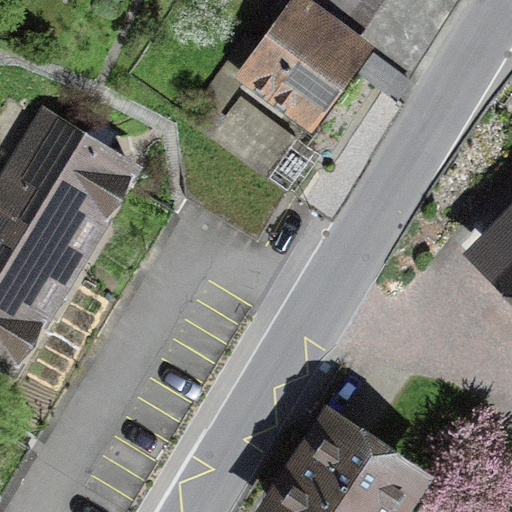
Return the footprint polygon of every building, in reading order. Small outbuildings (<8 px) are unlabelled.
[(328,135),(390,51),(373,40),(320,0),(306,0),(249,78),(328,135)] [(320,0),(373,40),(403,0),(320,0)] [(133,169),(35,106),(0,166),(0,231),(68,277),(133,169)] [(200,138),(190,150),(195,214),(240,239),(276,176),(200,138)] [(304,192),(276,176),(240,239),(268,255),(304,192)] [(511,198),(461,254),(511,301),(511,198)] [(0,379),(1,380),(68,277),(0,231),(0,379)] [(49,406),(83,348),(50,329),(17,388),(49,406)] [(400,511),(424,478),(319,403),(241,511),(400,511)] [(0,493),(25,452),(0,436),(0,493)]
